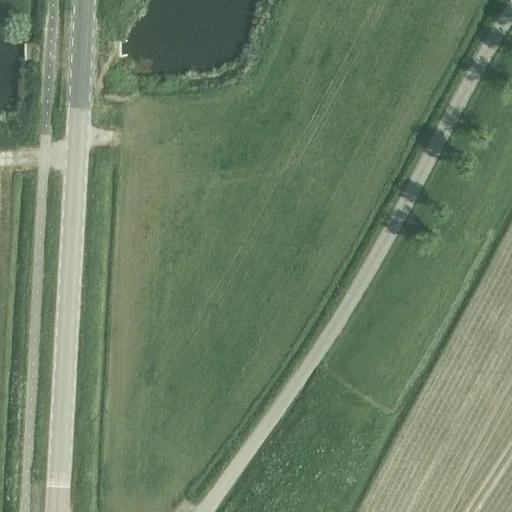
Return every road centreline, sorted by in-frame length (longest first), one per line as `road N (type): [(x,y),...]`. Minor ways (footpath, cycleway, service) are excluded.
road 1 (unclassified): [(199,511),(327,335),(511,10)]
road 2 (secondary): [(54,511),(84,0)]
